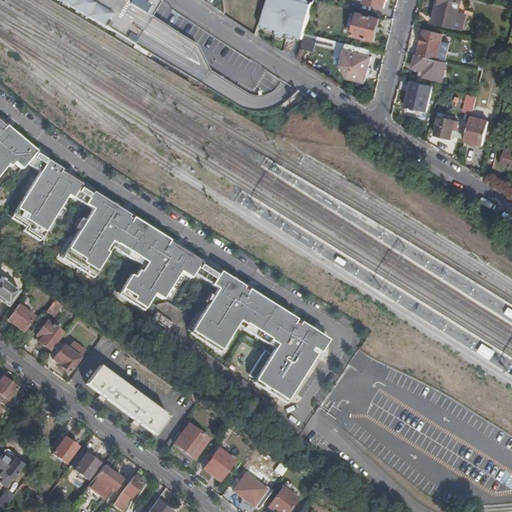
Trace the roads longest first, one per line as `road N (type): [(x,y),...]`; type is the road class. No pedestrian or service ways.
road 1 (residential): [(0,103),(338,332),(337,349),(300,411),(409,511)]
road 2 (track): [(38,0),(273,145),(364,168),(511,272)]
road 3 (residential): [(218,511),(0,349)]
road 4 (residential): [(177,0),(377,124)]
road 5 (residential): [(377,124),(511,209)]
road 6 (residential): [(407,0),(377,124)]
